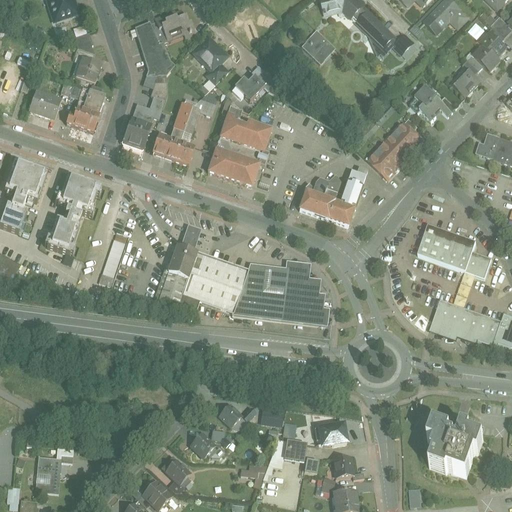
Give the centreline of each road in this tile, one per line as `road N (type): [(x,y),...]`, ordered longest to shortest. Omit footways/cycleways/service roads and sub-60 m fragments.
road 1 (secondary): [(0,320),(348,359)]
road 2 (residential): [(102,166),(300,235),(343,265)]
road 3 (residential): [(93,511),(200,390)]
road 4 (residential): [(105,16),(124,91),(102,166)]
road 5 (residential): [(426,172),(343,265)]
road 6 (residential): [(426,172),(470,204),(511,258)]
